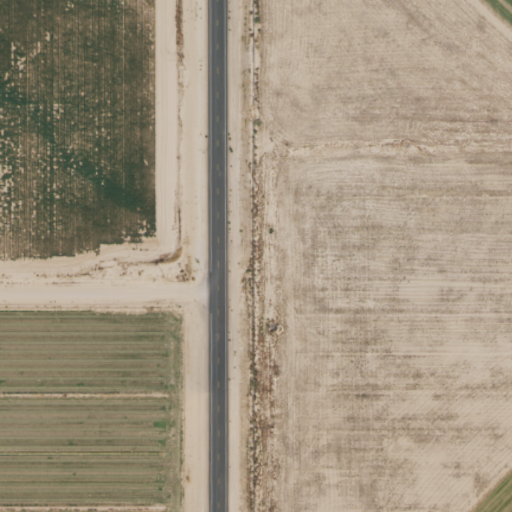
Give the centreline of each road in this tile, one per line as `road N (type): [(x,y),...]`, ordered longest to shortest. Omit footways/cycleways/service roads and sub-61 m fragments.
road 1 (tertiary): [(219,511),(217,0)]
road 2 (residential): [(218,292),(0,292)]
